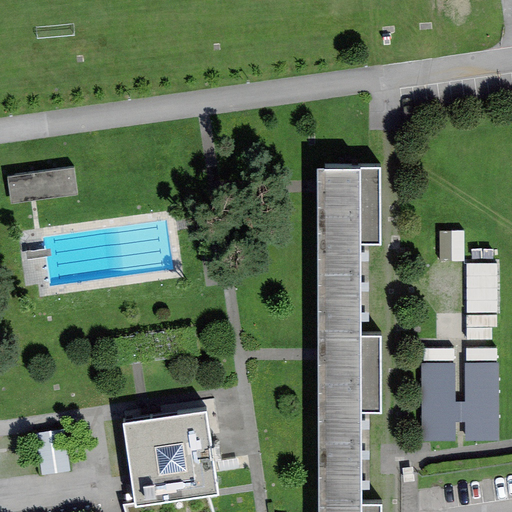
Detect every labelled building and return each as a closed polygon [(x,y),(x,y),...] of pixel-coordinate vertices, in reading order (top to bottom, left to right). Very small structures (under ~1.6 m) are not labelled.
[(390,245),(390,170),(382,170),(326,170),(327,350),(327,511),(393,511),(393,504),(377,504),(376,415),(392,415),(391,338),(374,338),(373,245),(390,245)] [(81,173),(14,181),(17,210),(84,202),(81,173)] [(505,443),(504,366),(471,367),(471,405),(460,405),(460,368),(427,368),(428,443),(462,442),(462,416),(471,416),(471,443),(505,443)] [(219,413),(136,422),(145,504),(228,496),(219,413)] [(57,430),(30,434),(36,475),(62,472),(57,430)]
